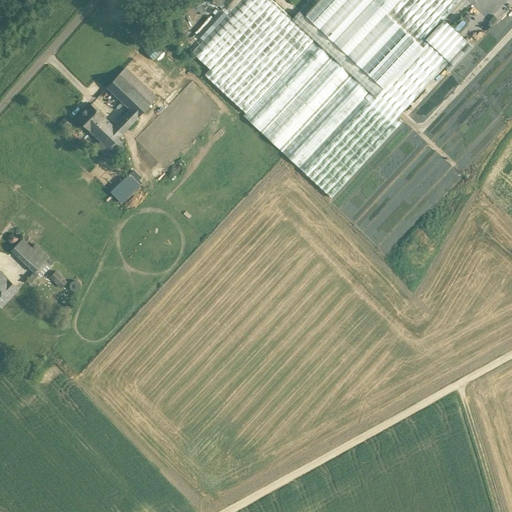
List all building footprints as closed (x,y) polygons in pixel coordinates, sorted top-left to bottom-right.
[(221,8),(193,39),(199,45),(200,45),(242,0),(240,0),(232,10),(226,4),(221,8)] [(270,0),(242,0),(200,45),(217,61),(272,1),(270,0)] [(224,0),(212,0),(221,8),(226,4),(223,1),(224,0)] [(224,0),(223,1),(226,4),(232,10),(240,0),(224,0)] [(370,92),(299,168),(331,198),(402,121),(398,117),(444,67),(449,71),(472,46),(443,20),(461,0),(399,0),(387,14),(422,47),(408,62),(383,89),(375,97),(370,92)] [(317,4),(312,0),(310,0),(300,11),(305,17),(317,4)] [(366,28),(336,0),(312,0),(317,4),(355,40),(366,28)] [(387,14),(371,0),(336,0),(366,28),(368,25),(408,62),(422,47),(387,14)] [(476,12),(489,1),(487,0),(481,0),(473,8),(476,12)] [(210,69),(204,75),(246,114),(314,40),(291,19),(272,1),(217,61),(210,69)] [(355,40),(317,4),(305,17),(343,52),(355,40)] [(305,17),(300,11),(299,12),(299,11),(291,19),(314,40),(370,92),(375,97),(383,89),(343,52),(305,17)] [(408,62),(368,25),(366,28),(355,40),(343,52),(383,89),(408,62)] [(482,36),(485,28),(480,26),(477,34),(482,36)] [(246,114),(244,116),(299,168),(370,92),(314,40),(246,114)] [(200,45),(199,45),(192,52),(210,69),(217,61),(200,45)] [(156,98),(124,68),(116,77),(147,107),(156,98)] [(129,109),(113,126),(121,134),(147,107),(116,77),(106,88),(129,109)] [(103,116),(90,104),(76,119),(89,131),(103,116)] [(113,126),(103,116),(89,131),(100,141),(95,146),(108,158),(113,153),(112,152),(108,148),(117,139),(122,134),(121,134),(113,126)] [(64,119),(57,126),(61,131),(69,124),(64,119)] [(117,139),(108,148),(112,152),(121,142),(117,139)] [(140,179),(117,199),(124,208),(148,188),(140,179)] [(94,237),(88,245),(97,252),(103,244),(94,237)] [(21,238),(10,249),(16,255),(27,244),(21,238)] [(43,260),(27,244),(16,255),(33,270),(43,260)] [(43,260),(33,270),(39,276),(49,265),(43,260)] [(66,281),(56,271),(49,279),(59,288),(66,281)] [(0,283),(0,305),(1,306),(17,289),(6,278),(0,283)]
